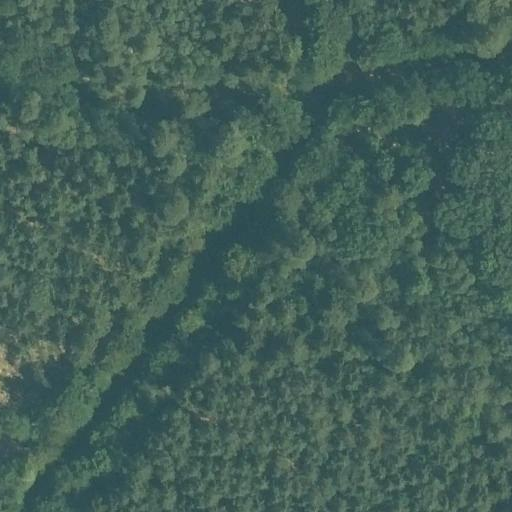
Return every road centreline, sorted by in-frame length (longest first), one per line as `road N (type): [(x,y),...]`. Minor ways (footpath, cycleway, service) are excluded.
road 1 (track): [(336,81),(12,511)]
road 2 (track): [(0,34),(111,85),(186,99),(336,81)]
road 3 (track): [(511,38),(336,81)]
